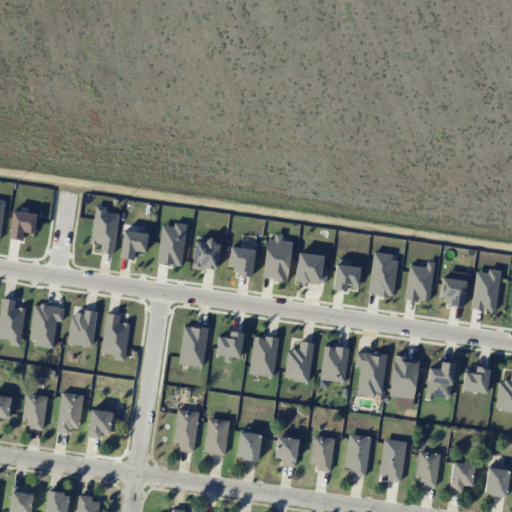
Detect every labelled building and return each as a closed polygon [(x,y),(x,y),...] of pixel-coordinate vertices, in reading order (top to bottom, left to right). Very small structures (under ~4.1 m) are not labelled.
[(99,252),(114,253),(118,213),(105,212),(106,206),(93,205),(90,244),(100,244),(99,252)] [(8,238),(22,240),(22,235),(33,236),(36,213),(11,211),(8,238)] [(157,263),(181,266),(184,224),(173,223),(172,226),(160,225),(157,263)] [(145,252),(146,232),(121,231),(120,259),(134,260),(135,251),(145,252)] [(262,278),(287,281),(290,241),(280,240),(280,236),(266,235),(262,278)] [(194,240),(191,267),(216,270),(219,242),(194,240)] [(254,250),(230,246),(227,266),(235,268),(234,274),(250,277),(254,250)] [(322,255),(297,253),(294,281),(324,284),(326,270),(321,269),(322,255)] [(372,253),(366,293),(391,297),(397,257),(372,253)] [(356,291),(359,266),(350,266),(351,260),(335,258),(332,289),(356,291)] [(434,263),(426,261),(425,267),(408,265),(403,298),(427,302),(434,263)] [(473,271),(470,309),(495,312),(499,270),(486,269),(486,272),(473,271)] [(438,298),(448,298),(447,306),(462,307),(465,280),(440,278),(438,298)] [(0,303),(0,338),(8,339),(8,345),(19,346),(24,308),(13,306),(14,300),(1,298),(0,303)] [(27,343),(52,347),(55,321),(61,321),(63,307),(33,303),(27,343)] [(67,344),(92,346),(95,312),(70,310),(67,344)] [(128,323),(118,323),(119,315),(104,313),(100,353),(113,354),(112,360),(124,362),(128,323)] [(176,363),(201,367),(207,329),(183,325),(176,363)] [(215,355),(224,356),(223,362),(231,363),(231,357),(240,358),(242,332),(228,331),(228,336),(217,335),(215,355)] [(252,336),(248,374),(273,376),(277,338),(252,336)] [(308,381),(312,342),(298,341),(298,350),(286,349),(283,379),(308,381)] [(347,348),(323,345),(319,380),(343,382),(347,348)] [(385,354),(355,351),(354,366),(358,367),(356,393),(381,395),(385,354)] [(388,395),(413,398),(417,359),(393,356),(388,395)] [(423,394),(448,398),(453,364),(440,362),(439,369),(428,368),(423,394)] [(463,369),(460,389),(485,393),(488,368),(474,366),(474,371),(463,369)] [(511,411),(511,371),(510,372),(508,381),(497,380),(494,410),(511,411)] [(78,428),(82,394),(60,392),(56,433),(68,434),(69,428),(78,428)] [(27,428),(42,430),(46,396),(24,394),(21,421),(27,421),(27,428)] [(0,417),(7,418),(11,397),(0,395),(0,417)] [(101,432),(108,433),(112,412),(90,408),(85,437),(99,439),(101,432)] [(178,451),(193,452),(197,412),(175,409),(172,443),(179,444),(178,451)] [(203,453),(225,454),(227,419),(205,418),(203,453)] [(260,434),(238,432),(235,458),(257,460),(260,434)] [(364,477),(369,437),(347,434),(343,468),(351,469),(350,476),(364,477)] [(329,472),(334,439),(312,435),(307,463),(315,464),(314,470),(329,472)] [(280,465),(293,467),(298,439),(276,436),(272,457),(281,459),(280,465)] [(385,480),(398,482),(405,442),(384,439),(377,475),(386,476),(385,480)] [(414,478),(420,478),(420,486),(435,487),(438,453),(416,451),(414,478)] [(462,485),(470,486),(473,465),(451,461),(447,489),(461,491),(462,485)] [(508,468),(486,466),(483,494),(505,496),(508,468)] [(29,511),(32,495),(24,493),(25,487),(12,485),(6,511),(29,511)] [(65,511),(67,493),(45,491),(43,511),(65,511)] [(74,511),(96,511),(98,502),(90,501),(91,496),(76,495),(74,511)]
